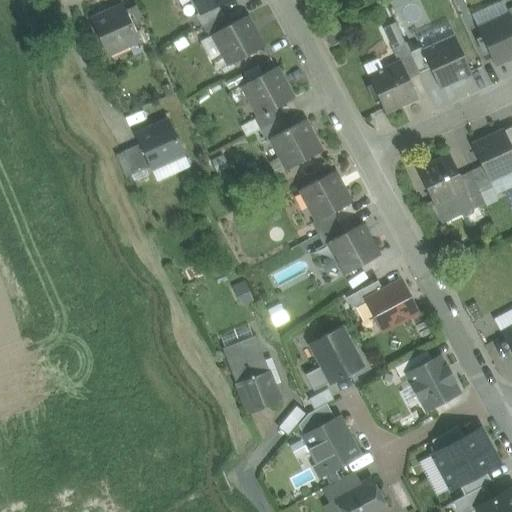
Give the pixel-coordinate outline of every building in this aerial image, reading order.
[(193,0),(201,13),(201,14),(226,0),(193,0)] [(123,5),(107,12),(107,13),(91,20),(107,55),(139,41),(136,32),(126,10),(123,5)] [(218,5),(201,14),(201,13),(196,15),(202,26),(223,15),(218,5)] [(137,6),(126,10),(136,32),(146,28),(137,6)] [(223,15),(202,26),(207,36),(208,38),(213,36),(212,35),(229,26),(223,15)] [(509,15),(478,30),(494,65),(510,58),(509,57),(511,55),(511,19),(510,15),(509,15)] [(229,26),(212,35),(213,36),(229,66),(264,48),(255,32),(254,32),(246,17),(229,26)] [(413,19),(398,26),(403,38),(419,30),(413,19)] [(333,21),(324,24),(326,32),(336,29),(333,21)] [(396,22),(383,27),(393,48),(405,43),(403,38),(398,26),(396,22)] [(207,36),(199,40),(216,73),(229,66),(213,36),(208,38),(207,36)] [(423,52),(422,52),(430,69),(439,88),(455,81),(454,80),(471,72),(455,38),(423,52)] [(410,52),(406,43),(392,49),(396,59),(398,58),(400,63),(401,62),(409,79),(419,74),(409,52),(410,52)] [(421,47),(409,52),(419,74),(430,69),(422,52),(423,52),(421,47)] [(378,58),(364,64),(370,76),(384,69),(378,58)] [(400,63),(368,77),(385,113),(401,105),(400,104),(417,97),(409,79),(401,62),(400,63)] [(246,83),(242,86),(258,117),(275,109),(293,99),(285,83),(284,83),(276,68),(246,83)] [(240,73),(225,81),(229,90),(242,86),(246,83),(240,73)] [(275,109),(258,117),(253,119),(260,131),(281,119),(275,109)] [(253,119),(241,126),(247,137),(260,131),(253,119)] [(281,119),(260,131),(266,142),(270,139),(286,130),(281,119)] [(168,120),(152,127),(152,128),(136,135),(140,144),(150,167),(152,170),(184,156),(168,120)] [(286,130),(270,139),(287,170),(321,152),(313,136),(312,136),(304,121),(286,130)] [(511,148),(504,131),(489,137),(489,138),(472,146),(481,166),(488,181),(489,181),(511,169),(511,148)] [(140,144),(122,152),(132,175),(150,167),(140,144)] [(450,155),(435,162),(435,163),(418,171),(432,202),(434,206),(433,206),(441,223),(460,214),(465,216),(471,213),(473,210),(465,191),(466,191),(459,176),(450,155)] [(481,166),(470,171),(480,193),(492,188),(489,181),(488,181),(481,166)] [(470,171),(459,176),(466,191),(465,191),(473,210),(485,204),(480,193),(470,171)] [(333,172),(300,190),(316,221),(351,203),(343,187),(342,188),(333,172)] [(432,202),(421,207),(430,228),(441,223),(433,206),(434,206),(432,202)] [(333,213),(316,221),(311,223),(317,235),(338,223),(333,213)] [(338,223),(317,235),(323,246),(328,244),(328,243),(344,234),(339,223),(338,223)] [(344,234),(328,243),(328,244),(344,274),(379,256),(371,240),(370,240),(361,225),(344,234)] [(194,230),(187,233),(190,240),(197,238),(194,230)] [(278,230),(271,237),(276,241),(282,235),(278,230)] [(378,281),(346,298),(351,308),(365,301),(383,291),(378,281)] [(383,291),(365,301),(381,330),(417,311),(402,282),(383,291)] [(249,289),(236,295),(239,304),(253,299),(249,289)] [(221,338),(226,350),(253,339),(249,327),(221,338)] [(511,327),(501,333),(511,353),(511,327)] [(340,328),(311,344),(331,383),(361,367),(340,328)] [(253,339),(226,350),(250,413),(278,402),(253,339)] [(427,350),(395,367),(401,378),(432,361),(427,350)] [(271,357),(263,360),(272,384),(280,381),(271,357)] [(432,361),(407,374),(413,385),(411,386),(418,400),(420,399),(426,410),(459,392),(453,382),(455,381),(447,367),(445,367),(440,357),(432,361)] [(328,389),(309,399),(314,410),(334,400),(328,389)] [(327,404),(308,414),(298,425),(304,436),(335,420),(327,404)] [(295,410),(278,430),(287,438),(297,426),(298,425),(304,418),(295,410)] [(335,420),(304,436),(319,464),(315,466),(316,467),(315,467),(320,476),(358,456),(338,418),(335,420)] [(432,454),(442,472),(489,447),(480,429),(432,454)] [(304,437),(290,444),(296,454),(309,446),(304,437)] [(442,472),(451,489),(499,465),(489,447),(442,472)] [(331,484),(322,489),(329,503),(335,500),(334,499),(361,485),(354,472),(340,480),(331,484)] [(336,474),(327,478),(331,484),(340,480),(336,474)] [(361,485),(334,499),(335,500),(341,511),(381,511),(387,509),(371,480),(361,485)] [(459,511),(468,511),(475,509),(494,498),(487,484),(454,502),(459,511)] [(511,511),(511,488),(494,498),(475,509),(476,511),(511,511)]
